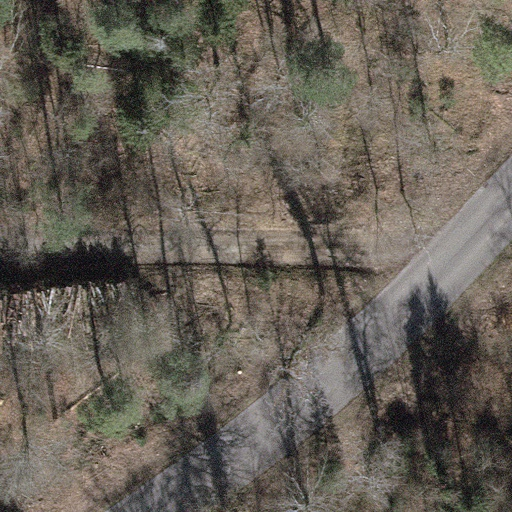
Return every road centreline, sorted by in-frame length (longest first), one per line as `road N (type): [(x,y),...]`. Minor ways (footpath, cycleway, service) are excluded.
road 1 (track): [(477,243),(0,244)]
road 2 (tertiary): [(157,511),(283,423),(511,205)]
